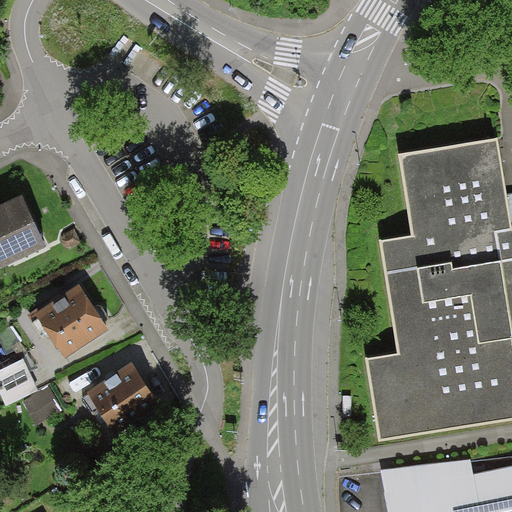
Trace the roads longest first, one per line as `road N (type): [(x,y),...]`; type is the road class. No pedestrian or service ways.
road 1 (residential): [(55,112),(209,384),(169,511)]
road 2 (secondary): [(331,127),(285,326),(280,452),(287,511)]
road 3 (tertiary): [(206,33),(274,94),(331,127)]
road 4 (tertiary): [(353,74),(206,33)]
